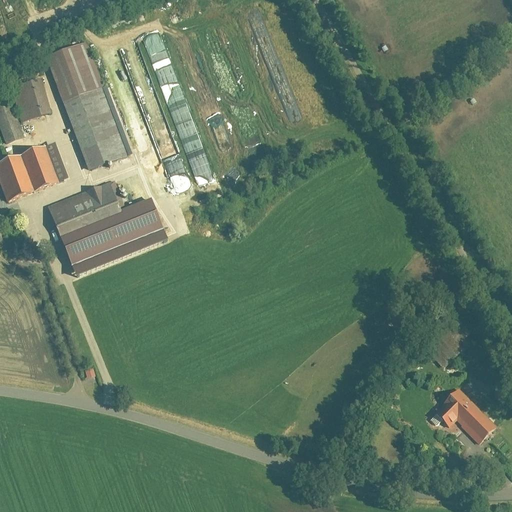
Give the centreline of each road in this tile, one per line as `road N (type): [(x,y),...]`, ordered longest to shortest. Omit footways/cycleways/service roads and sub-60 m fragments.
road 1 (residential): [(0,392),(79,402),(322,478),(396,492),(511,495)]
road 2 (track): [(103,409),(98,368),(37,222),(37,207),(88,184),(38,29),(44,15),(112,0)]
road 3 (residential): [(315,0),(511,342)]
